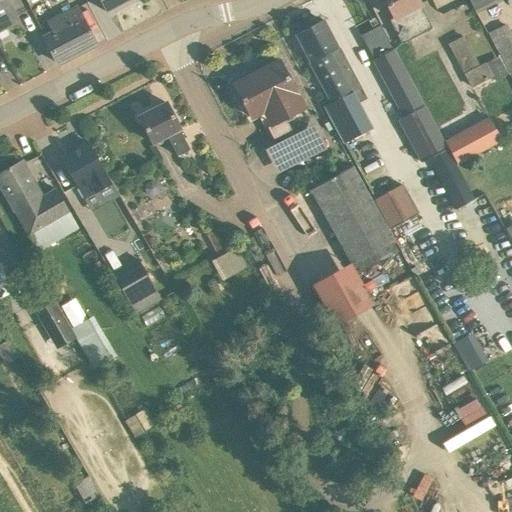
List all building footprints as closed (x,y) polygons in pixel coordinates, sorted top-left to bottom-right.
[(5,0),(0,0),(0,29),(1,31),(17,21),(5,0)] [(98,0),(105,12),(126,0),(98,0)] [(407,42),(432,28),(417,0),(384,0),(394,18),(389,20),(401,43),(406,40),(407,42)] [(505,0),(469,0),(477,15),(505,0)] [(58,63),(95,44),(76,9),(49,23),(54,33),(45,38),(58,63)] [(309,63),(331,103),(324,107),(344,144),(371,130),(352,93),(358,89),(344,62),(343,62),(336,50),(337,49),(323,21),(296,35),(310,62),(309,63)] [(507,70),(511,66),(511,34),(506,24),(488,34),(507,70)] [(458,169),(444,144),(386,36),(367,46),(438,176),(432,179),(442,197),(447,194),(458,214),(476,203),(458,169)] [(480,65),(464,36),(448,45),(464,74),(480,65)] [(498,56),(485,63),(492,77),(495,82),(508,75),(498,56)] [(272,107),(280,121),(304,108),(279,61),(234,85),(251,117),(272,107)] [(480,65),(464,74),(471,88),(492,77),(485,63),(480,65)] [(156,103),(167,98),(160,81),(148,86),(156,103)] [(177,157),(190,150),(179,130),(180,130),(166,103),(138,117),(152,144),(167,136),(177,157)] [(490,119),(444,144),(458,169),(504,144),(490,119)] [(316,126),(268,142),(277,167),(325,151),(316,126)] [(61,159),(78,189),(91,181),(98,192),(112,184),(88,143),(85,145),(84,142),(74,147),(76,150),(61,159)] [(56,189),(42,198),(22,162),(0,174),(0,185),(36,249),(77,225),(56,189)] [(390,233),(374,204),(353,166),(310,190),(350,261),(376,305),(392,297),(386,287),(389,285),(377,264),(399,252),(393,242),(395,242),(390,233)] [(158,182),(152,180),(145,184),(144,190),(147,196),(153,197),(160,193),(161,188),(158,182)] [(405,187),(374,204),(390,233),(421,216),(405,187)] [(205,234),(213,249),(230,240),(222,225),(205,234)] [(246,267),(235,248),(214,259),(225,279),(246,267)] [(138,257),(111,273),(135,314),(162,299),(138,257)] [(58,350),(76,341),(36,274),(18,284),(58,350)] [(411,275),(388,287),(424,353),(446,341),(411,275)] [(98,328),(78,338),(93,366),(113,356),(98,328)] [(466,336),(453,343),(467,371),(480,364),(466,336)] [(9,340),(0,345),(0,355),(5,365),(19,358),(9,340)] [(453,409),(462,428),(484,418),(476,399),(453,409)] [(144,409),(125,421),(135,437),(148,429),(154,425),(144,409)] [(86,503),(100,495),(89,476),(75,484),(86,503)]
